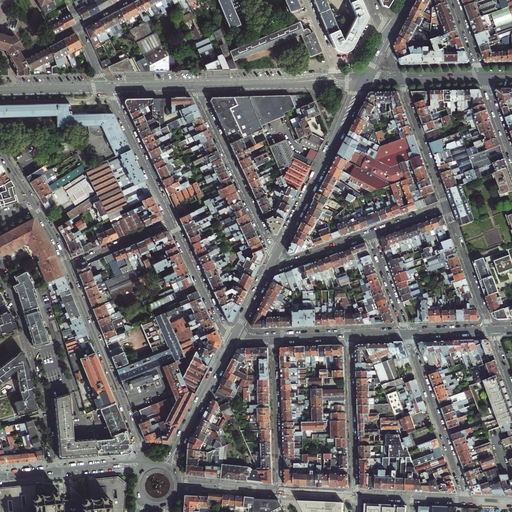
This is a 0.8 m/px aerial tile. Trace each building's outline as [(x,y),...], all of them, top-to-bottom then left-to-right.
[(36,0),(42,11),(44,15),(56,9),(51,0),(36,0)] [(88,17),(90,16),(84,3),(80,6),(76,0),(72,0),(83,20),(88,17)] [(97,12),(99,11),(94,0),(93,0),(88,0),(86,1),(85,0),(82,0),(84,3),(90,16),(97,12)] [(107,7),(110,5),(107,0),(93,0),(94,0),(99,11),(107,7)] [(133,3),(139,14),(142,12),(143,13),(143,14),(145,19),(146,20),(147,20),(148,21),(149,20),(144,11),(138,0),(137,0),(135,1),(133,3)] [(138,0),(144,11),(147,10),(152,19),(155,18),(154,16),(145,0),(138,0)] [(145,0),(154,16),(159,13),(157,8),(158,8),(162,15),(164,15),(165,18),(168,16),(164,9),(159,0),(145,0)] [(159,0),(164,9),(167,7),(165,4),(172,0),(171,0),(159,0)] [(171,0),(172,0),(178,12),(188,7),(184,0),(171,0)] [(217,0),(230,29),(239,25),(234,15),(228,0),(217,0)] [(284,0),(290,12),(299,8),(295,0),(284,0)] [(324,0),(313,0),(314,1),(328,35),(332,44),(334,48),(337,51),(341,53),(343,53),(345,53),(348,52),(350,50),(353,47),(357,39),(363,26),(364,23),(367,17),(364,10),(359,0),(348,0),(351,6),(356,17),(342,41),(324,0)] [(418,0),(418,1),(432,9),(432,7),(433,3),(432,0),(418,0)] [(446,0),(440,0),(437,1),(437,3),(435,4),(434,6),(435,8),(448,3),(447,1),(446,0)] [(470,22),(509,7),(506,0),(485,0),(465,8),(466,10),(470,20),(470,22)] [(432,9),(418,1),(416,5),(414,8),(432,17),(432,9)] [(119,10),(125,21),(128,19),(130,24),(135,21),(133,17),(139,14),(133,3),(126,6),(119,10)] [(440,38),(458,31),(454,19),(448,3),(435,8),(434,8),(432,9),(432,17),(431,25),(431,33),(431,40),(430,42),(440,38)] [(188,7),(178,12),(194,43),(204,66),(217,60),(207,36),(204,38),(188,7)] [(476,36),(511,22),(511,14),(509,7),(470,22),(472,26),(475,33),(476,36)] [(432,17),(414,8),(412,12),(411,15),(421,20),(423,16),(429,20),(427,23),(431,25),(432,17)] [(72,25),(75,24),(71,14),(62,18),(63,17),(62,16),(63,16),(61,13),(59,10),(57,12),(59,16),(66,29),(72,25)] [(114,13),(121,26),(125,24),(124,24),(125,23),(125,21),(119,10),(117,11),(114,13)] [(104,18),(114,36),(123,31),(121,26),(114,13),(109,15),(104,18)] [(421,20),(411,15),(409,18),(408,21),(431,33),(431,25),(427,23),(421,20)] [(62,31),(66,29),(59,16),(47,22),(54,35),(62,31)] [(102,19),(99,21),(106,34),(108,33),(111,38),(114,36),(104,18),(102,19)] [(148,21),(130,31),(136,43),(156,33),(149,20),(148,21)] [(95,23),(90,25),(97,37),(99,42),(103,40),(104,41),(108,39),(106,34),(99,21),(95,23)] [(431,33),(408,21),(406,24),(405,26),(419,33),(423,36),(431,40),(431,33)] [(511,22),(476,36),(478,43),(480,47),(503,39),(509,37),(511,35),(511,22)] [(232,47),(228,49),(230,53),(233,60),(237,59),(237,60),(303,33),(312,55),(322,52),(313,32),(309,34),(309,33),(309,32),(309,31),(308,30),(308,29),(307,28),(305,27),(304,26),(303,25),(301,24),(300,24),(234,51),(232,47)] [(87,27),(85,28),(94,48),(94,50),(96,49),(94,45),(100,43),(99,42),(97,37),(90,25),(87,27)] [(419,33),(405,26),(403,29),(402,32),(416,39),(419,33)] [(126,30),(137,50),(139,49),(136,43),(130,31),(128,28),(126,30)] [(214,33),(229,70),(233,70),(237,69),(230,53),(228,49),(220,29),(214,33)] [(440,38),(442,44),(442,45),(444,44),(443,40),(448,39),(450,42),(461,38),(459,35),(458,31),(440,38)] [(416,39),(402,32),(401,35),(399,37),(410,43),(410,42),(414,43),(415,42),(416,42),(414,45),(415,48),(418,47),(424,45),(425,44),(420,42),(416,39)] [(68,37),(62,40),(71,59),(74,58),(71,53),(81,48),(75,33),(68,37)] [(149,67),(149,72),(156,72),(164,72),(164,64),(169,64),(168,57),(156,33),(136,43),(139,49),(140,50),(149,67)] [(217,60),(221,70),(225,70),(229,70),(214,33),(207,36),(217,60)] [(15,35),(10,38),(0,35),(0,50),(5,51),(8,52),(9,55),(19,49),(18,49),(22,47),(15,35)] [(431,40),(423,36),(420,42),(425,44),(430,42),(431,40)] [(410,43),(399,37),(398,40),(397,42),(407,47),(409,45),(410,45),(410,43)] [(119,53),(111,38),(108,39),(118,57),(123,54),(122,51),(119,53)] [(424,45),(424,65),(429,65),(436,64),(445,64),(445,51),(444,50),(440,51),(438,46),(442,44),(440,38),(430,42),(425,44),(424,45)] [(461,38),(450,42),(448,43),(449,46),(450,49),(457,47),(458,50),(464,48),(463,43),(461,38)] [(498,45),(503,44),(503,39),(480,47),(481,50),(482,53),(489,51),(491,50),(490,46),(492,46),(493,49),(498,45)] [(49,47),(54,58),(57,65),(58,67),(65,64),(62,58),(66,55),(73,67),(77,65),(74,58),(71,59),(62,40),(56,43),(49,47)] [(407,47),(397,42),(395,44),(394,46),(397,55),(408,51),(407,47)] [(444,44),(442,45),(444,50),(445,51),(445,64),(450,64),(452,64),(452,53),(447,53),(447,52),(448,50),(447,47),(449,46),(448,43),(444,44)] [(492,53),(494,53),(496,50),(497,51),(497,49),(498,48),(498,47),(503,46),(503,44),(498,45),(493,49),(491,50),(489,51),(482,53),(484,59),(486,63),(489,63),(492,63),(492,53)] [(418,52),(415,52),(414,52),(415,65),(420,65),(424,65),(424,45),(418,47),(418,52)] [(38,52),(44,63),(54,58),(49,47),(44,49),(38,52)] [(457,47),(450,49),(452,53),(452,64),(456,64),(459,64),(458,53),(458,50),(457,47)] [(414,48),(411,50),(411,52),(412,55),(413,56),(412,56),(409,57),(400,61),(401,65),(414,65),(415,65),(414,52),(415,52),(414,48)] [(469,61),(464,48),(458,50),(458,53),(459,64),(464,64),(467,64),(469,61)] [(19,49),(9,55),(12,61),(15,65),(24,60),(19,49)] [(137,56),(133,58),(141,72),(145,72),(149,72),(149,67),(140,50),(138,51),(139,52),(138,53),(140,57),(138,58),(137,56)] [(411,50),(408,51),(397,55),(399,58),(400,61),(409,57),(408,54),(411,52),(411,50)] [(24,60),(30,71),(44,63),(38,52),(32,55),(24,60)] [(123,54),(118,57),(120,61),(126,73),(130,73),(135,72),(127,57),(126,57),(123,54)] [(131,54),(127,57),(135,72),(141,72),(133,58),(131,54)] [(108,59),(100,63),(103,69),(108,67),(112,65),(108,59)] [(17,76),(31,75),(29,71),(30,71),(24,60),(15,65),(17,69),(17,73),(17,76)] [(217,60),(204,66),(206,70),(213,70),(221,70),(217,60)] [(120,61),(112,65),(108,67),(109,71),(112,73),(126,73),(120,61)] [(61,74),(58,67),(57,65),(52,67),(52,75),(61,74)] [(508,106),(502,90),(500,90),(498,90),(496,92),(499,100),(502,109),(509,107),(508,106)] [(511,98),(509,90),(506,90),(502,90),(508,106),(511,105),(511,107),(511,98)] [(473,99),(474,101),(482,98),(480,91),(476,91),(471,91),(471,99),(473,99)] [(395,93),(392,93),(393,109),(393,110),(403,106),(398,92),(395,93)] [(425,99),(426,92),(420,92),(411,92),(413,99),(415,103),(425,99)] [(444,103),(444,92),(442,92),(435,92),(431,92),(431,99),(431,107),(434,106),(436,109),(439,107),(441,112),(447,110),(445,105),(444,103)] [(386,110),(385,93),(381,94),(377,94),(377,106),(376,107),(379,116),(379,118),(372,121),(373,125),(376,124),(385,120),(383,114),(386,113),(386,110)] [(377,106),(377,94),(371,95),(369,96),(369,97),(366,102),(372,105),(376,107),(377,106)] [(237,97),(250,134),(261,129),(260,126),(284,116),(283,113),(295,108),(290,95),(252,97),(237,97)] [(295,108),(299,116),(303,115),(305,120),(319,114),(314,102),(300,107),(297,99),(295,95),(290,95),(295,108)] [(250,134),(237,97),(211,98),(209,101),(231,149),(234,154),(255,145),(250,134)] [(170,99),(170,114),(175,112),(175,106),(179,106),(183,105),(184,108),(183,108),(184,109),(194,105),(192,100),(191,98),(185,98),(181,98),(180,98),(178,99),(178,98),(175,98),(175,99),(170,99)] [(471,102),(471,110),(485,105),(484,102),(482,98),(474,101),(471,102)] [(158,99),(159,116),(159,128),(159,131),(162,137),(173,133),(172,131),(183,126),(180,119),(164,127),(163,116),(163,99),(158,99)] [(425,99),(415,103),(416,107),(418,112),(429,108),(426,101),(425,101),(425,99)] [(127,111),(129,115),(151,104),(151,100),(135,100),(126,101),(124,104),(127,111)] [(66,126),(72,114),(71,110),(70,110),(70,102),(12,105),(0,105),(0,117),(57,115),(57,144),(66,144),(66,126)] [(372,105),(366,102),(364,105),(363,109),(368,111),(370,115),(371,118),(372,121),(379,118),(379,116),(376,107),(372,105)] [(131,118),(132,121),(146,114),(147,114),(146,111),(151,108),(151,104),(129,115),(131,118)] [(194,105),(184,109),(179,112),(182,118),(197,111),(196,108),(194,105)] [(464,120),(465,120),(487,111),(486,109),(485,105),(471,110),(468,111),(466,112),(467,115),(463,116),(464,120)] [(391,115),(392,118),(405,113),(404,110),(403,106),(393,110),(388,112),(388,116),(391,115)] [(436,109),(434,106),(431,107),(429,108),(418,112),(419,116),(421,119),(437,113),(436,109)] [(509,107),(502,109),(504,114),(506,119),(511,116),(509,107)] [(368,111),(363,109),(360,113),(358,118),(374,126),(373,125),(372,121),(371,118),(370,120),(366,118),(368,114),(369,115),(370,115),(368,111)] [(197,111),(182,118),(180,119),(183,126),(187,124),(201,118),(199,115),(197,111)] [(478,127),(491,122),(489,117),(487,111),(465,120),(466,123),(468,122),(471,129),(478,127)] [(387,123),(388,127),(408,120),(407,116),(405,113),(392,118),(393,121),(387,123)] [(437,113),(421,119),(422,123),(423,126),(434,122),(441,120),(439,113),(437,113)] [(72,114),(66,126),(89,126),(93,126),(93,132),(98,132),(98,135),(105,135),(106,137),(116,157),(130,150),(124,139),(113,114),(87,114),(75,114),(73,114),(72,114)] [(134,124),(135,127),(152,120),(152,116),(151,115),(148,117),(146,114),(132,121),(134,124)] [(289,126),(295,141),(311,134),(305,120),(303,115),(299,116),(291,120),(293,125),(289,126)] [(434,122),(423,126),(425,131),(426,134),(437,130),(452,124),(450,118),(449,117),(441,120),(442,123),(435,126),(434,122)] [(201,118),(187,124),(189,128),(187,129),(186,128),(185,128),(180,131),(181,132),(180,133),(181,135),(190,131),(203,124),(202,121),(201,118)] [(376,133),(374,126),(358,118),(356,122),(354,125),(372,135),(369,141),(373,143),(381,147),(379,141),(376,133)] [(137,131),(138,133),(148,129),(146,126),(155,122),(152,120),(135,127),(137,131)] [(397,134),(398,134),(404,132),(403,128),(410,126),(409,122),(408,120),(388,127),(387,129),(388,130),(395,128),(397,134)] [(473,138),(483,134),(494,130),(493,127),(491,122),(478,127),(479,132),(478,133),(477,132),(475,133),(474,134),(474,135),(472,136),(473,138)] [(203,124),(190,131),(191,134),(184,137),(186,140),(206,131),(205,127),(203,124)] [(372,135),(354,125),(352,129),(351,132),(369,141),(372,135)] [(93,126),(89,126),(89,128),(90,130),(92,133),(94,134),(96,136),(98,137),(100,137),(103,137),(104,137),(106,137),(105,135),(98,135),(98,132),(93,132),(93,126)] [(139,136),(141,140),(159,131),(159,128),(155,129),(154,126),(148,129),(138,133),(139,136)] [(389,141),(390,144),(414,135),(412,131),(410,126),(403,128),(404,132),(398,134),(399,137),(389,141)] [(437,130),(426,134),(429,141),(439,137),(437,130)] [(463,141),(472,138),(469,130),(460,133),(463,141)] [(484,143),(497,139),(496,135),(494,130),(483,134),(485,140),(483,141),(482,140),(473,144),(474,145),(472,146),(472,148),(475,147),(484,143)] [(143,143),(144,146),(158,140),(156,137),(160,135),(161,138),(162,137),(159,131),(141,140),(143,143)] [(206,131),(186,140),(178,144),(179,146),(179,147),(183,145),(182,144),(184,144),(185,146),(193,142),(193,141),(195,140),(198,146),(211,140),(209,136),(206,131)] [(379,141),(385,139),(382,131),(379,132),(376,133),(379,141)] [(369,141),(351,132),(349,134),(348,137),(370,149),(373,143),(369,141)] [(146,150),(147,153),(161,146),(159,142),(161,142),(161,143),(170,138),(170,137),(174,135),(173,133),(162,137),(161,138),(158,140),(144,146),(146,150)] [(474,170),(469,157),(466,150),(463,141),(460,133),(430,144),(432,149),(437,163),(438,168),(456,161),(459,169),(460,172),(461,175),(474,170)] [(322,144),(324,140),(311,134),(295,141),(297,143),(310,150),(317,153),(319,150),(322,144)] [(381,147),(375,159),(391,168),(400,164),(406,162),(411,161),(422,157),(421,154),(417,144),(414,135),(390,144),(381,147)] [(370,149),(348,137),(346,141),(344,144),(375,159),(381,147),(373,143),(370,149)] [(286,185),(298,191),(303,181),(310,167),(313,162),(305,158),(293,151),(287,141),(286,139),(269,145),(272,154),(274,157),(281,175),(286,185)] [(472,148),(466,150),(469,157),(500,146),(499,142),(497,139),(484,143),(486,147),(476,151),(475,147),(472,148)] [(211,140),(198,146),(190,149),(192,152),(199,149),(200,152),(214,146),(212,143),(211,140)] [(149,157),(150,159),(171,149),(179,146),(178,144),(177,142),(164,148),(162,146),(161,146),(147,153),(149,157)] [(262,142),(255,145),(234,154),(236,158),(237,162),(252,155),(251,151),(263,145),(262,142)] [(391,168),(375,159),(344,144),(341,150),(338,157),(349,163),(344,172),(353,177),(357,179),(362,181),(366,183),(370,185),(379,190),(391,185),(396,184),(401,182),(406,180),(404,174),(400,164),(391,168)] [(215,149),(214,146),(200,152),(199,153),(200,156),(197,157),(198,160),(216,152),(215,149)] [(477,180),(482,178),(479,169),(505,160),(503,156),(501,148),(500,146),(469,157),(474,170),(477,180)] [(82,148),(76,151),(79,157),(79,158),(83,165),(85,171),(91,168),(82,148)] [(151,162),(153,165),(167,158),(171,156),(169,153),(173,152),(171,149),(150,159),(151,162)] [(133,156),(130,150),(116,157),(111,159),(112,161),(108,163),(112,171),(116,169),(117,172),(113,173),(114,176),(137,165),(136,164),(135,161),(133,156)] [(310,150),(305,158),(313,162),(317,153),(310,150)] [(218,155),(216,152),(198,160),(192,163),(194,167),(202,163),(204,167),(220,159),(218,155)] [(254,158),(252,155),(237,162),(239,166),(241,169),(269,156),(267,152),(254,158)] [(272,154),(269,156),(241,169),(243,173),(244,176),(259,169),(257,166),(270,160),(269,159),(274,157),(272,154)] [(334,164),(333,166),(344,172),(349,163),(338,157),(336,160),(334,164)] [(423,162),(422,157),(411,161),(414,167),(410,169),(411,170),(409,171),(406,162),(400,164),(404,174),(410,172),(411,171),(425,167),(423,162)] [(154,168),(155,170),(170,164),(173,162),(172,159),(169,161),(167,158),(153,165),(154,168)] [(221,162),(220,159),(204,167),(199,169),(201,172),(208,169),(209,172),(223,165),(221,162)] [(482,178),(494,174),(508,169),(507,167),(507,165),(505,160),(479,169),(482,178)] [(108,163),(107,161),(91,168),(85,171),(87,174),(89,179),(97,194),(100,201),(122,191),(120,189),(117,180),(115,178),(114,176),(113,173),(112,171),(108,163)] [(456,161),(438,168),(440,172),(441,175),(459,169),(456,161)] [(157,173),(158,176),(172,169),(173,169),(172,166),(171,167),(170,164),(155,170),(157,173)] [(31,186),(33,189),(52,177),(61,171),(57,165),(44,173),(29,183),(31,186)] [(38,197),(40,200),(48,195),(85,171),(83,165),(55,182),(36,194),(38,197)] [(139,170),(137,165),(114,176),(115,178),(119,176),(120,179),(117,180),(120,189),(124,187),(126,189),(144,181),(143,179),(139,170)] [(224,169),(223,165),(209,172),(210,175),(204,178),(205,181),(226,172),(224,169)] [(329,173),(329,174),(340,181),(341,179),(343,174),(344,176),(351,180),(353,177),(344,172),(333,166),(332,169),(330,171),(330,172),(329,173)] [(260,173),(259,169),(244,176),(246,180),(247,183),(273,171),(271,167),(266,170),(260,173)] [(426,170),(425,167),(411,171),(413,175),(416,174),(417,176),(427,172),(426,170)] [(27,181),(29,183),(44,173),(41,168),(26,178),(27,181)] [(159,179),(161,182),(178,174),(180,172),(182,171),(181,169),(174,172),(172,169),(158,176),(159,179)] [(459,169),(441,175),(443,179),(443,181),(454,178),(452,174),(453,174),(454,174),(460,172),(459,169)] [(511,179),(508,169),(494,174),(497,183),(502,196),(511,192),(511,179)] [(454,178),(443,181),(445,186),(447,191),(458,187),(455,179),(459,178),(461,179),(464,178),(465,176),(466,176),(467,179),(464,180),(466,184),(477,180),(474,170),(461,175),(454,178)] [(273,171),(247,183),(249,186),(251,190),(265,183),(272,180),(270,175),(274,173),(273,171)] [(5,172),(0,174),(0,185),(1,185),(10,180),(7,175),(5,172)] [(162,185),(164,189),(177,182),(191,175),(190,172),(182,175),(180,172),(178,174),(161,182),(162,185)] [(227,175),(226,172),(205,181),(207,184),(213,181),(215,184),(229,178),(227,175)] [(412,178),(410,172),(404,174),(406,180),(412,178)] [(427,172),(417,176),(415,177),(417,182),(416,183),(416,184),(417,184),(430,179),(429,176),(427,172)] [(89,179),(87,174),(84,176),(83,175),(63,188),(75,206),(95,193),(87,180),(89,179)] [(325,182),(340,190),(357,198),(362,196),(360,194),(354,191),(353,193),(348,191),(350,188),(340,181),(329,174),(327,178),(325,182)] [(279,191),(278,192),(293,200),(295,198),(297,194),(298,191),(286,185),(281,175),(276,178),(277,180),(275,181),(277,185),(278,184),(279,187),(283,185),(284,187),(283,188),(284,190),(285,191),(284,192),(281,191),(281,192),(279,191)] [(34,191),(36,194),(55,182),(52,177),(33,189),(34,191)] [(230,181),(229,178),(215,184),(217,188),(213,189),(214,191),(212,192),(212,194),(217,192),(232,185),(230,181)] [(412,178),(406,180),(408,185),(408,187),(414,185),(415,185),(412,178)] [(430,179),(417,184),(420,190),(432,186),(431,182),(430,179)] [(11,182),(10,180),(1,185),(7,193),(0,195),(0,207),(6,205),(10,204),(18,202),(12,183),(11,182)] [(122,191),(100,201),(108,217),(128,207),(141,201),(151,196),(150,193),(144,181),(126,189),(122,191)] [(166,193),(168,196),(189,186),(187,181),(179,185),(177,182),(164,189),(166,193)] [(323,185),(322,187),(332,193),(334,190),(339,193),(340,190),(325,182),(323,185)] [(173,208),(175,211),(181,208),(179,204),(194,197),(196,201),(203,198),(200,191),(196,183),(189,186),(168,196),(170,201),(173,208)] [(265,183),(251,190),(252,193),(253,195),(268,188),(265,183)] [(234,188),(232,185),(217,192),(219,196),(218,197),(210,201),(209,200),(203,203),(204,204),(199,206),(200,209),(202,208),(207,206),(235,192),(234,188)] [(416,192),(411,194),(411,195),(413,199),(414,203),(419,201),(418,198),(426,195),(435,192),(433,189),(432,186),(420,190),(416,192)] [(461,186),(458,187),(447,191),(449,196),(458,223),(460,228),(474,222),(461,186)] [(320,191),(318,194),(338,204),(339,205),(340,202),(334,198),(336,195),(332,193),(322,187),(320,191)] [(268,188),(253,195),(254,197),(255,200),(266,195),(267,195),(266,193),(269,191),(268,188)] [(277,199),(278,201),(290,207),(292,203),(293,200),(278,192),(275,191),(274,191),(276,195),(280,197),(278,198),(277,199)] [(235,192),(207,206),(211,215),(217,212),(240,201),(237,196),(235,192)] [(402,215),(398,204),(397,200),(395,195),(394,193),(393,194),(393,195),(391,196),(393,202),(390,203),(396,218),(399,216),(402,215)] [(56,226),(57,228),(70,220),(72,223),(80,217),(78,214),(93,205),(94,208),(96,208),(97,210),(96,212),(98,217),(98,218),(97,219),(100,223),(108,217),(100,201),(97,194),(53,222),(56,226)] [(317,198),(315,201),(329,208),(331,204),(336,207),(338,204),(318,194),(317,198)] [(48,195),(40,200),(46,210),(48,208),(54,204),(48,195)] [(268,199),(266,195),(255,200),(257,204),(259,207),(272,201),(271,197),(268,199)] [(128,207),(108,217),(111,225),(117,222),(138,212),(145,209),(155,205),(153,200),(151,196),(141,201),(144,207),(143,208),(141,206),(130,211),(128,207)] [(347,196),(345,203),(353,205),(355,198),(347,196)] [(275,208),(286,214),(288,210),(290,207),(278,201),(275,199),(274,200),(275,201),(275,202),(275,208)] [(414,211),(417,210),(414,203),(413,199),(408,201),(406,201),(408,206),(410,212),(414,211)] [(427,206),(425,199),(419,201),(422,208),(425,207),(427,206)] [(272,201),(259,207),(260,210),(262,214),(271,210),(275,208),(275,202),(275,201),(274,200),(272,201)] [(393,219),(396,218),(390,203),(389,200),(387,201),(388,203),(387,203),(388,207),(389,208),(385,209),(389,220),(393,219)] [(240,201),(217,212),(219,216),(227,212),(229,215),(243,208),(241,205),(240,201)] [(313,204),(312,206),(331,216),(333,213),(328,210),(329,208),(315,201),(313,204)] [(410,212),(408,206),(407,206),(406,207),(405,202),(403,203),(398,204),(402,215),(406,214),(409,213),(410,212)] [(386,221),(389,220),(385,209),(382,210),(379,203),(376,204),(376,206),(382,223),(386,221)] [(156,207),(155,205),(145,209),(151,224),(160,220),(161,216),(159,212),(156,207)] [(310,211),(308,214),(323,222),(325,218),(330,220),(332,217),(331,216),(312,206),(310,211)] [(379,224),(382,223),(376,206),(373,207),(375,213),(372,214),(375,225),(379,224)] [(175,211),(178,219),(187,215),(183,207),(181,208),(175,211)] [(180,223),(181,226),(196,219),(195,216),(204,211),(202,208),(200,209),(187,215),(178,219),(180,223)] [(243,208),(229,215),(230,218),(220,223),(218,220),(214,222),(215,223),(217,228),(235,220),(246,215),(245,212),(243,208)] [(286,214),(275,208),(271,210),(272,212),(268,214),(269,215),(268,216),(268,217),(273,215),(283,220),(285,217),(286,214)] [(148,225),(151,224),(145,209),(138,212),(144,227),(148,225)] [(365,229),(369,227),(363,211),(362,209),(356,211),(356,213),(363,230),(365,229)] [(372,226),(375,225),(372,214),(370,209),(363,211),(369,227),(372,226)] [(84,223),(86,227),(88,230),(93,227),(95,225),(96,225),(89,212),(80,217),(82,219),(84,223)] [(138,229),(144,227),(138,212),(117,222),(123,236),(138,229)] [(360,231),(363,230),(356,213),(350,215),(356,232),(360,231)] [(303,223),(315,229),(318,224),(327,230),(329,229),(330,226),(323,222),(308,214),(306,219),(303,223)] [(347,236),(351,234),(345,217),(344,217),(341,218),(340,214),(337,216),(335,218),(338,227),(342,237),(347,236)] [(183,229),(185,232),(213,219),(211,215),(198,222),(196,219),(181,226),(183,229)] [(246,215),(235,220),(236,224),(235,225),(224,230),(224,231),(220,233),(221,236),(230,232),(250,223),(248,219),(246,215)] [(273,215),(268,217),(264,219),(272,235),(276,235),(280,225),(283,220),(273,215)] [(353,233),(356,232),(350,215),(345,217),(351,234),(353,233)] [(449,230),(443,216),(440,217),(437,219),(443,237),(445,242),(452,240),(451,236),(448,237),(445,231),(449,230)] [(12,230),(0,236),(0,252),(2,257),(27,245),(36,262),(46,283),(64,277),(63,274),(59,267),(51,248),(48,242),(34,219),(24,224),(12,230)] [(84,223),(82,219),(76,223),(76,224),(73,225),(72,223),(70,220),(57,228),(60,232),(62,236),(84,223)] [(186,236),(188,239),(202,233),(203,232),(201,229),(210,226),(209,225),(215,223),(214,222),(213,219),(185,232),(186,236)] [(443,237),(437,219),(434,220),(430,221),(435,235),(438,234),(440,238),(443,237)] [(435,235),(430,221),(427,222),(424,223),(431,242),(434,240),(433,236),(435,235)] [(121,237),(123,236),(117,222),(111,225),(113,228),(118,238),(121,237)] [(64,240),(66,244),(79,236),(77,232),(79,231),(80,231),(86,227),(84,223),(62,236),(64,240)] [(250,223),(230,232),(233,239),(253,229),(251,226),(250,223)] [(299,231),(311,237),(315,229),(303,223),(301,227),(299,231)] [(431,242),(424,223),(421,224),(418,225),(423,240),(426,239),(427,243),(431,242)] [(106,243),(110,241),(105,231),(104,228),(98,231),(95,225),(93,227),(93,228),(94,228),(97,234),(96,235),(98,239),(101,245),(106,243)] [(423,240),(418,225),(415,227),(412,228),(418,246),(422,245),(420,241),(423,240)] [(334,240),(342,237),(338,227),(330,230),(334,240)] [(114,240),(118,238),(113,228),(105,231),(110,241),(114,240)] [(418,246),(412,228),(409,229),(406,230),(411,244),(413,243),(415,247),(418,246)] [(253,229),(233,239),(231,239),(233,242),(239,240),(241,243),(256,236),(254,233),(253,229)] [(329,242),(334,240),(330,230),(329,229),(327,230),(323,231),(321,234),(321,237),(324,244),(329,242)] [(411,244),(406,230),(402,231),(399,232),(406,251),(409,249),(412,248),(411,244)] [(165,231),(151,237),(154,245),(157,244),(156,243),(159,242),(161,242),(162,244),(172,240),(170,237),(168,233),(165,231)] [(296,237),(311,245),(312,248),(316,247),(315,244),(313,240),(313,238),(311,237),(299,231),(298,234),(296,237)] [(189,243),(191,246),(213,235),(212,232),(210,233),(203,236),(202,233),(188,239),(189,243)] [(406,251),(399,232),(396,233),(393,234),(398,249),(401,248),(403,252),(406,251)] [(69,252),(87,244),(85,241),(83,241),(82,239),(83,239),(81,234),(79,236),(66,244),(68,248),(69,252)] [(398,249),(393,234),(390,236),(387,237),(393,255),(397,254),(395,250),(398,249)] [(192,249),(194,252),(208,246),(207,243),(215,239),(213,235),(191,246),(192,249)] [(256,236),(241,243),(242,247),(238,249),(240,252),(244,250),(248,248),(259,243),(258,239),(256,236)] [(154,245),(151,237),(147,239),(143,240),(148,252),(152,250),(153,253),(157,251),(155,247),(154,245)] [(293,243),(307,250),(312,248),(311,245),(296,237),(294,240),(293,243)] [(393,255),(387,237),(383,238),(380,239),(389,262),(395,260),(393,255)] [(94,248),(101,245),(98,239),(91,242),(94,248)] [(148,252),(143,240),(139,242),(135,244),(140,256),(145,254),(147,259),(148,258),(150,257),(148,252)] [(172,240),(162,244),(155,247),(157,251),(158,254),(160,253),(158,250),(160,249),(162,252),(163,251),(175,246),(173,243),(172,240)] [(432,254),(432,255),(433,257),(455,249),(454,247),(453,242),(452,240),(445,242),(438,245),(440,251),(437,253),(436,252),(432,253),(432,254)] [(93,249),(90,243),(87,244),(69,252),(72,258),(90,250),(93,249)] [(244,250),(240,252),(239,252),(242,258),(245,259),(245,258),(246,256),(250,254),(262,249),(261,246),(259,243),(248,248),(249,251),(245,253),(244,250)] [(307,250),(293,243),(290,248),(288,253),(291,256),(307,250)] [(142,261),(140,256),(135,244),(132,245),(129,246),(135,260),(138,259),(141,266),(144,265),(142,261)] [(195,255),(197,259),(218,249),(221,247),(219,244),(209,249),(208,246),(194,252),(195,255)] [(359,247),(351,250),(356,261),(370,256),(366,244),(359,247)] [(136,278),(140,277),(133,261),(135,260),(129,246),(126,248),(123,249),(129,262),(130,265),(136,278)] [(156,262),(178,252),(177,251),(175,247),(175,246),(163,251),(165,254),(155,259),(156,262)] [(118,251),(124,266),(126,265),(125,264),(129,262),(123,249),(120,250),(118,251)] [(199,262),(200,265),(214,259),(220,256),(218,252),(220,252),(218,249),(197,259),(199,262)] [(250,261),(245,258),(245,259),(259,267),(262,261),(264,257),(264,253),(262,249),(250,254),(252,257),(250,261)] [(420,251),(423,260),(433,257),(432,255),(430,256),(427,249),(420,251)] [(423,260),(426,268),(458,257),(457,253),(455,249),(433,257),(423,260)] [(345,252),(350,266),(353,265),(355,269),(358,267),(356,261),(351,250),(348,251),(345,252)] [(124,266),(118,251),(115,252),(113,254),(122,274),(115,277),(105,282),(108,289),(113,300),(141,288),(139,283),(136,278),(130,265),(125,267),(124,266)] [(164,283),(168,281),(187,272),(184,266),(179,255),(178,252),(156,262),(151,265),(155,273),(162,269),(162,267),(165,266),(165,267),(170,265),(172,270),(171,271),(169,270),(166,271),(167,274),(164,275),(165,277),(162,278),(164,283)] [(202,269),(203,272),(229,260),(228,258),(230,257),(228,252),(223,254),(225,258),(220,261),(220,260),(216,262),(214,259),(200,265),(202,269)] [(233,269),(238,272),(253,279),(254,276),(257,270),(259,267),(245,259),(242,258),(239,252),(230,257),(228,258),(229,260),(230,262),(237,259),(238,262),(233,269)] [(338,254),(343,267),(346,273),(349,272),(348,270),(351,269),(350,266),(345,252),(342,253),(338,254)] [(122,274),(113,254),(90,263),(91,265),(93,269),(90,270),(87,264),(76,269),(78,273),(81,281),(82,285),(101,277),(107,274),(101,261),(104,260),(106,265),(109,264),(115,277),(122,274)] [(334,256),(330,257),(337,275),(338,274),(338,273),(340,273),(339,269),(338,268),(343,267),(338,254),(334,256)] [(371,259),(370,256),(356,261),(358,267),(359,268),(373,263),(371,259)] [(511,261),(510,256),(494,262),(496,267),(499,275),(508,272),(511,270),(511,261)] [(324,260),(329,275),(332,274),(334,276),(335,279),(337,279),(337,281),(340,291),(344,291),(342,286),(338,277),(337,275),(330,257),(327,259),(324,260)] [(403,257),(395,260),(389,262),(390,267),(391,270),(413,262),(414,262),(412,258),(404,261),(403,257)] [(449,263),(451,270),(462,266),(460,262),(458,257),(426,268),(428,273),(448,265),(447,264),(449,263)] [(148,258),(147,259),(142,261),(144,265),(145,268),(151,265),(148,258)] [(484,259),(473,263),(479,280),(486,298),(496,294),(499,293),(498,293),(497,289),(497,287),(493,277),(491,278),(488,270),(484,259)] [(205,276),(206,279),(221,272),(219,269),(226,265),(230,263),(230,262),(229,260),(203,272),(205,276)] [(317,262),(324,280),(326,285),(329,284),(327,279),(330,278),(329,275),(324,260),(320,261),(317,262)] [(314,263),(311,264),(317,282),(319,285),(322,284),(321,281),(324,280),(317,262),(314,263)] [(414,265),(413,262),(391,270),(393,273),(394,277),(408,272),(407,268),(414,265)] [(375,269),(373,263),(359,268),(360,270),(365,269),(367,274),(362,276),(362,279),(377,273),(375,269)] [(308,266),(305,267),(309,278),(311,284),(317,282),(311,264),(308,266)] [(441,274),(444,281),(464,273),(463,270),(462,266),(451,270),(441,274)] [(302,268),(299,269),(307,292),(314,292),(313,289),(311,290),(309,286),(307,284),(306,281),(304,280),(309,278),(305,267),(302,268)] [(24,316),(34,346),(52,340),(35,289),(32,279),(27,269),(20,274),(20,273),(13,277),(16,283),(12,285),(17,293),(17,295),(18,294),(24,316)] [(296,270),(292,271),(300,292),(303,292),(307,292),(299,269),(296,270)] [(415,269),(408,272),(394,277),(395,281),(397,285),(411,280),(414,279),(413,274),(416,273),(415,269)] [(289,272),(286,273),(290,283),(293,292),(300,292),(292,271),(289,272)] [(164,297),(193,284),(191,281),(188,275),(187,272),(168,281),(169,284),(170,284),(173,289),(171,290),(170,289),(162,293),(164,297)] [(208,282),(210,286),(227,278),(230,276),(229,274),(229,273),(222,276),(221,272),(206,279),(208,282)] [(233,273),(229,274),(230,276),(249,286),(251,282),(253,279),(238,272),(237,275),(233,273)] [(140,277),(136,278),(139,283),(150,278),(147,273),(140,277)] [(283,274),(280,276),(284,288),(288,290),(286,284),(290,283),(286,273),(283,274)] [(378,277),(377,273),(362,279),(359,280),(362,286),(379,280),(378,277)] [(446,287),(454,284),(466,280),(465,277),(464,273),(444,281),(446,287)] [(346,274),(338,277),(342,286),(350,283),(346,274)] [(230,276),(227,278),(229,281),(232,280),(232,281),(234,282),(232,286),(233,286),(246,292),(248,289),(249,286),(230,276)] [(276,277),(273,282),(284,288),(280,276),(278,276),(276,277)] [(64,277),(46,283),(48,289),(49,288),(66,282),(65,279),(64,277)] [(103,282),(101,277),(82,285),(83,288),(84,290),(103,282)] [(212,290),(213,292),(226,286),(225,283),(226,283),(228,286),(230,284),(229,281),(227,278),(210,286),(212,290)] [(380,283),(379,280),(362,286),(360,287),(362,293),(366,292),(381,286),(380,283)] [(412,283),(411,280),(397,285),(398,288),(399,291),(417,284),(416,281),(412,283)] [(454,284),(457,290),(469,286),(468,283),(466,280),(454,284)] [(66,282),(49,288),(51,294),(68,288),(67,285),(66,282)] [(108,289),(105,282),(103,282),(84,290),(86,294),(87,298),(108,289)] [(272,285),(270,288),(285,296),(287,297),(289,295),(293,297),(293,292),(288,290),(284,288),(273,282),(272,285)] [(181,297),(196,291),(194,287),(193,284),(164,297),(149,305),(151,310),(181,297)] [(417,284),(399,291),(400,294),(401,297),(415,292),(414,289),(418,287),(417,284)] [(215,296),(216,299),(225,295),(230,293),(233,294),(242,299),(245,295),(246,292),(233,286),(232,288),(230,288),(227,289),(226,286),(213,292),(215,296)] [(382,289),(381,286),(366,292),(367,295),(363,297),(364,300),(366,299),(384,293),(382,289)] [(461,296),(464,295),(471,292),(470,289),(469,286),(457,290),(456,291),(458,296),(457,296),(456,297),(457,298),(461,296)] [(68,288),(51,294),(50,294),(52,301),(59,298),(71,293),(70,291),(68,288)] [(268,292),(266,295),(281,302),(285,305),(293,304),(293,301),(291,300),(289,303),(283,300),(285,296),(270,288),(268,292)] [(110,301),(113,300),(108,289),(87,298),(90,304),(92,309),(110,301)] [(420,290),(415,292),(401,297),(402,300),(403,303),(411,300),(417,298),(416,295),(421,293),(420,290)] [(198,295),(196,291),(181,297),(183,301),(178,303),(178,302),(168,307),(169,307),(166,309),(168,312),(199,298),(198,295)] [(342,326),(346,325),(345,305),(349,305),(349,304),(344,291),(340,291),(335,291),(336,298),(343,298),(343,303),(341,303),(341,309),(341,311),(336,311),(336,326),(342,326)] [(316,327),(316,302),(315,292),(314,292),(307,292),(303,292),(304,305),(300,305),(300,304),(293,304),(294,309),(294,328),(301,327),(311,327),(316,327)] [(464,301),(467,301),(470,301),(470,300),(473,298),(472,296),(471,292),(464,295),(464,300),(464,301)] [(71,293),(59,298),(61,304),(73,299),(72,296),(71,293)] [(384,293),(366,299),(367,302),(364,304),(365,307),(366,307),(386,299),(385,296),(384,293)] [(218,304),(220,307),(230,302),(239,307),(241,302),(242,299),(233,294),(230,298),(228,300),(225,295),(216,299),(218,304)] [(428,294),(417,298),(411,300),(413,304),(417,302),(422,300),(422,305),(418,306),(418,317),(417,317),(415,318),(415,323),(421,323),(429,323),(428,300),(428,294)] [(486,298),(492,314),(502,310),(500,305),(503,304),(500,298),(498,299),(496,294),(486,298)] [(265,298),(263,301),(280,310),(281,307),(280,306),(281,302),(266,295),(265,298)] [(200,300),(199,298),(168,312),(165,313),(167,319),(170,318),(169,316),(189,307),(191,311),(192,314),(204,308),(203,305),(200,300)] [(470,300),(470,301),(471,321),(473,321),(478,321),(480,318),(473,298),(470,300)] [(73,299),(61,304),(62,308),(65,307),(68,314),(65,315),(67,319),(69,318),(70,320),(80,316),(79,315),(77,309),(74,302),(73,299)] [(386,299),(366,307),(367,309),(368,313),(388,305),(387,302),(386,299)] [(96,320),(115,313),(110,301),(92,309),(95,316),(96,320)] [(262,304),(261,307),(272,313),(274,314),(276,312),(274,311),(274,310),(277,312),(280,310),(263,301),(262,304)] [(365,325),(359,309),(356,301),(349,304),(349,305),(358,325),(361,325),(365,325)] [(445,301),(442,301),(443,322),(447,322),(451,322),(450,307),(450,306),(446,307),(446,302),(445,302),(445,301)] [(230,302),(220,307),(227,322),(229,322),(231,322),(235,313),(239,307),(230,302)] [(345,305),(346,325),(353,325),(358,325),(349,305),(345,305)] [(388,305),(368,313),(369,316),(376,313),(377,316),(391,312),(390,308),(388,305)] [(259,310),(258,313),(266,317),(268,313),(271,315),(272,313),(261,307),(259,310)] [(207,314),(204,308),(192,314),(188,316),(190,321),(186,323),(188,328),(209,318),(207,314)] [(372,325),(370,319),(369,316),(368,313),(367,309),(363,310),(362,308),(359,309),(365,325),(369,325),(372,325)] [(2,313),(0,313),(0,335),(17,330),(13,317),(12,316),(11,311),(10,309),(2,313)] [(502,310),(492,314),(493,318),(498,320),(509,320),(508,317),(505,309),(502,310)] [(111,322),(99,326),(100,330),(102,333),(115,328),(119,326),(123,325),(120,318),(121,317),(119,312),(116,313),(117,316),(118,319),(111,322)] [(392,315),(391,312),(377,316),(378,320),(375,321),(374,318),(370,319),(372,325),(395,324),(392,315)] [(111,318),(117,316),(116,313),(115,313),(96,320),(98,324),(99,326),(111,322),(109,318),(110,318),(111,318)] [(141,325),(153,353),(127,363),(115,368),(120,381),(125,391),(145,383),(145,385),(159,380),(158,378),(164,375),(161,367),(174,362),(184,357),(178,343),(174,334),(170,324),(167,319),(165,313),(155,318),(155,319),(151,321),(141,325)] [(261,329),(262,329),(261,321),(264,319),(268,319),(268,318),(266,317),(258,313),(257,314),(255,319),(252,324),(251,326),(252,328),(253,329),(254,329),(261,329)] [(80,316),(70,320),(63,323),(65,328),(61,330),(62,336),(67,334),(72,333),(71,330),(70,331),(70,329),(71,328),(70,327),(82,322),(81,320),(80,316)] [(188,328),(186,323),(184,318),(170,324),(174,334),(188,328)] [(209,318),(188,328),(190,331),(196,328),(197,331),(212,324),(210,321),(209,318)] [(71,330),(72,333),(75,331),(80,329),(85,328),(84,326),(82,322),(70,327),(71,328),(70,329),(70,331),(71,330)] [(193,337),(194,340),(198,338),(215,330),(213,328),(212,324),(197,331),(199,334),(193,337)] [(67,334),(62,336),(65,343),(76,379),(80,377),(80,378),(86,375),(92,390),(91,395),(93,399),(102,395),(110,392),(104,377),(92,346),(88,336),(85,328),(80,329),(75,331),(76,335),(68,338),(67,334)] [(115,328),(102,333),(103,337),(104,340),(116,335),(114,330),(115,329),(115,328)] [(212,358),(214,354),(197,345),(194,340),(193,337),(190,331),(188,328),(174,334),(178,343),(189,339),(194,348),(195,347),(197,352),(197,353),(202,364),(208,367),(212,358)] [(205,343),(217,349),(220,344),(220,342),(220,341),(217,335),(215,331),(215,330),(198,338),(198,340),(204,337),(206,340),(205,343)] [(122,332),(116,335),(104,340),(106,345),(127,337),(124,331),(122,332)] [(189,392),(194,394),(200,381),(205,372),(208,367),(202,364),(197,353),(194,348),(189,339),(178,343),(184,357),(174,362),(186,392),(189,392)] [(197,345),(214,354),(216,352),(217,349),(205,343),(200,340),(199,342),(198,342),(197,345)] [(474,341),(483,365),(484,365),(489,363),(488,357),(487,356),(486,355),(481,340),(477,341),(474,341)] [(487,340),(481,340),(486,355),(487,356),(490,355),(490,357),(492,358),(494,357),(489,342),(487,340)] [(449,342),(446,342),(452,358),(454,357),(457,366),(461,364),(459,358),(453,341),(449,342)] [(466,357),(460,341),(456,341),(453,341),(459,358),(463,357),(467,368),(469,367),(466,357)] [(463,341),(460,341),(466,357),(469,356),(472,363),(474,369),(477,368),(473,357),(467,341),(463,341)] [(483,365),(474,341),(471,341),(467,341),(473,357),(476,356),(479,367),(483,365)] [(418,344),(425,362),(428,361),(430,365),(433,364),(425,342),(421,343),(419,343),(418,344)] [(425,342),(433,364),(433,366),(437,365),(435,357),(437,356),(432,342),(428,342),(425,342)] [(436,342),(432,342),(437,356),(438,359),(441,358),(445,370),(449,369),(446,361),(439,342),(436,342)] [(452,358),(446,342),(442,342),(439,342),(446,361),(449,360),(452,368),(455,367),(452,358)] [(393,361),(387,344),(373,345),(366,345),(371,358),(372,362),(381,359),(387,356),(390,362),(383,364),(376,366),(374,363),(373,363),(375,368),(376,371),(377,375),(378,376),(379,379),(382,385),(384,391),(395,387),(416,380),(414,377),(413,374),(406,377),(400,379),(395,367),(393,361)] [(403,367),(402,365),(394,344),(391,344),(387,344),(393,361),(396,359),(398,366),(399,368),(403,367)] [(409,362),(402,344),(398,344),(394,344),(402,365),(409,362)] [(371,358),(366,345),(359,345),(356,348),(356,351),(356,354),(361,354),(362,357),(363,356),(363,355),(364,354),(365,358),(366,359),(371,358)] [(337,359),(344,359),(343,348),(342,346),(337,346),(333,346),(333,356),(338,356),(338,357),(337,357),(337,359)] [(113,363),(115,368),(127,363),(121,347),(112,351),(111,350),(110,350),(109,351),(109,352),(113,363)] [(300,347),(296,347),(296,362),(297,369),(298,369),(306,368),(306,365),(306,364),(306,362),(305,347),(300,347)] [(290,357),(290,348),(284,348),(282,348),(281,349),(281,357),(287,357),(290,357)] [(28,367),(22,349),(10,359),(0,366),(0,390),(12,387),(13,388),(12,389),(11,390),(14,402),(16,402),(18,410),(22,409),(25,420),(38,417),(38,418),(40,418),(39,416),(42,416),(32,384),(30,378),(28,367)] [(248,366),(247,361),(247,349),(243,349),(239,350),(236,355),(234,360),(248,367),(248,366)] [(264,349),(261,349),(261,364),(269,364),(268,349),(264,349)] [(361,354),(356,354),(356,359),(356,364),(362,364),(362,361),(366,361),(368,363),(373,363),(372,362),(371,358),(366,359),(365,358),(362,358),(362,357),(361,354)] [(248,367),(234,360),(233,362),(231,364),(240,369),(242,370),(243,368),(243,369),(246,370),(248,370),(248,367)] [(498,366),(496,361),(489,363),(484,365),(485,367),(487,370),(487,371),(489,371),(490,374),(499,370),(498,366)] [(161,367),(164,375),(173,397),(176,396),(186,392),(174,362),(161,367)] [(368,363),(362,364),(356,364),(357,369),(357,372),(367,372),(366,367),(368,367),(370,367),(370,368),(375,368),(373,363),(368,363)] [(230,368),(228,371),(246,381),(248,381),(248,376),(248,370),(246,370),(246,375),(240,372),(237,370),(238,368),(239,369),(240,369),(231,364),(230,368)] [(269,364),(261,364),(261,377),(262,380),(269,380),(269,372),(269,364)] [(485,381),(479,367),(477,368),(474,369),(471,370),(472,373),(473,377),(476,384),(483,382),(485,381)] [(307,379),(306,368),(298,369),(298,375),(298,384),(303,384),(309,384),(309,379),(307,379)] [(445,370),(442,371),(436,373),(429,375),(431,379),(432,382),(445,377),(444,374),(451,372),(450,368),(449,369),(445,370)] [(490,374),(492,379),(501,375),(500,372),(499,370),(490,374)] [(249,381),(248,381),(246,381),(228,371),(226,374),(224,378),(234,383),(234,384),(236,380),(241,382),(239,386),(240,387),(244,389),(249,389),(249,385),(249,381)] [(309,384),(309,386),(323,386),(322,378),(328,378),(328,371),(327,371),(323,371),(320,371),(320,378),(313,378),(309,379),(309,384)] [(367,372),(357,372),(357,377),(357,380),(369,379),(368,375),(372,375),(377,375),(376,371),(370,372),(367,372)] [(281,381),(282,386),(295,386),(303,385),(303,384),(298,384),(298,375),(291,376),(291,379),(281,380),(281,381)] [(502,378),(501,375),(492,379),(490,379),(489,380),(485,381),(483,382),(500,427),(503,426),(511,422),(511,405),(509,398),(502,378)] [(445,377),(432,382),(433,386),(434,388),(448,383),(453,382),(454,384),(455,388),(459,387),(458,381),(456,380),(455,378),(451,380),(450,376),(445,377)] [(221,384),(237,392),(238,392),(238,390),(232,387),(234,383),(224,378),(223,381),(221,384)] [(269,385),(269,380),(262,380),(258,381),(259,384),(256,384),(256,385),(249,385),(249,389),(251,389),(258,388),(269,388),(269,385)] [(416,382),(416,380),(395,387),(396,389),(402,387),(403,387),(404,387),(405,390),(417,385),(416,382)] [(436,392),(437,395),(450,390),(455,388),(454,384),(449,386),(448,383),(434,388),(436,392)] [(218,391),(231,398),(229,403),(234,402),(234,398),(237,392),(221,384),(219,387),(218,391)] [(397,392),(399,398),(419,390),(419,388),(417,385),(405,390),(405,392),(404,393),(400,394),(399,392),(397,392)] [(390,405),(393,414),(394,416),(395,418),(396,421),(411,416),(427,410),(426,408),(425,406),(409,412),(407,413),(405,413),(405,412),(404,412),(403,408),(401,403),(400,400),(399,398),(397,392),(396,389),(395,387),(384,391),(387,398),(390,405)] [(270,394),(258,394),(258,397),(250,397),(250,394),(249,389),(244,389),(245,394),(245,395),(245,402),(250,402),(270,401),(270,398),(270,394)] [(323,398),(345,397),(345,392),(345,391),(323,391),(323,389),(311,390),(312,398),(317,398),(318,399),(323,399),(323,398)] [(419,390),(399,398),(400,400),(406,398),(407,398),(408,398),(409,400),(421,396),(421,393),(419,390)] [(450,390),(437,395),(438,398),(439,401),(452,397),(452,396),(450,390)] [(442,409),(467,400),(473,397),(471,390),(455,396),(452,397),(439,401),(440,405),(442,409)] [(235,417),(232,410),(229,403),(231,398),(218,391),(217,393),(215,395),(216,395),(217,396),(216,397),(223,400),(218,402),(223,414),(226,421),(228,420),(235,417)] [(93,399),(96,408),(99,407),(105,404),(114,401),(110,392),(102,395),(93,399)] [(166,417),(164,418),(164,421),(164,422),(176,428),(179,424),(183,415),(186,409),(190,402),(194,394),(189,392),(186,392),(176,396),(173,402),(166,417)] [(125,428),(116,406),(107,410),(105,404),(99,407),(110,433),(113,439),(98,440),(96,441),(96,440),(74,443),(74,441),(71,441),(69,419),(71,419),(71,416),(69,416),(67,394),(53,398),(54,414),(58,458),(61,458),(74,457),(99,455),(112,454),(129,453),(130,453),(131,452),(132,451),(132,450),(132,448),(130,441),(125,428)] [(176,396),(173,397),(139,410),(142,418),(154,414),(155,418),(162,415),(164,418),(166,417),(173,402),(176,396)] [(421,396),(409,400),(405,402),(407,407),(423,401),(422,399),(421,396)] [(345,400),(345,397),(323,398),(323,399),(318,399),(317,398),(312,398),(312,407),(323,406),(329,406),(345,406),(345,400)] [(212,403),(210,406),(220,410),(219,411),(223,414),(218,402),(213,400),(212,403)] [(444,416),(464,408),(463,405),(468,403),(467,400),(442,409),(443,412),(444,416)] [(114,401),(105,404),(107,410),(116,406),(114,401)] [(407,407),(406,407),(407,409),(408,408),(409,412),(425,406),(424,404),(423,401),(407,407)] [(370,405),(358,406),(358,409),(358,415),(364,415),(370,415),(370,414),(370,410),(370,405)] [(390,405),(375,405),(375,410),(375,414),(379,414),(386,414),(390,414),(393,414),(390,405)] [(220,410),(210,406),(209,408),(207,412),(217,416),(222,419),(226,421),(223,414),(219,411),(220,410)] [(310,414),(312,414),(323,414),(323,406),(312,407),(310,407),(310,414)] [(345,406),(329,406),(329,408),(328,409),(328,414),(346,413),(346,412),(345,407),(345,406)] [(468,407),(464,408),(444,416),(446,419),(447,423),(461,417),(460,414),(469,411),(468,407)] [(203,419),(213,424),(217,416),(207,412),(205,415),(203,419)] [(327,422),(331,422),(346,421),(346,418),(346,413),(328,414),(323,414),(312,414),(313,422),(317,422),(321,422),(327,422)] [(162,415),(155,418),(149,420),(138,424),(139,428),(140,430),(151,426),(149,422),(151,422),(155,421),(156,422),(154,423),(155,424),(164,421),(164,418),(162,415)] [(467,415),(461,417),(447,423),(448,426),(449,429),(463,424),(462,421),(469,419),(467,415)] [(222,419),(217,416),(213,424),(218,426),(222,419)] [(411,416),(396,421),(397,424),(402,422),(403,425),(402,425),(402,427),(403,426),(405,431),(402,432),(401,432),(402,435),(402,436),(407,434),(417,430),(415,424),(411,416)] [(202,421),(200,425),(218,433),(221,442),(223,447),(228,445),(229,445),(228,442),(226,443),(223,436),(226,435),(223,429),(218,426),(213,424),(203,419),(202,421)] [(226,421),(222,419),(218,426),(223,429),(226,421)] [(143,437),(160,430),(165,428),(164,422),(164,421),(155,424),(151,426),(140,430),(141,433),(143,437)] [(346,421),(331,422),(331,426),(332,432),(332,434),(332,439),(347,439),(346,432),(346,429),(346,421)] [(25,443),(30,461),(33,461),(37,460),(27,427),(26,422),(19,424),(20,428),(22,435),(25,443)] [(176,428),(164,422),(165,428),(160,430),(160,436),(161,444),(164,444),(167,444),(168,444),(168,443),(171,438),(176,428)] [(271,427),(271,422),(260,423),(260,427),(253,427),(253,431),(256,431),(259,431),(261,431),(271,431),(271,427)] [(511,422),(503,426),(505,432),(507,431),(511,429),(511,422)] [(397,424),(391,424),(391,430),(395,429),(395,432),(395,435),(399,435),(402,435),(401,432),(397,424)] [(453,439),(454,441),(466,437),(469,436),(468,432),(469,433),(478,430),(478,429),(481,428),(483,431),(485,430),(483,424),(452,435),(453,439)] [(34,425),(27,427),(37,460),(40,460),(42,460),(42,451),(42,450),(40,445),(34,425)] [(218,433),(200,425),(199,428),(197,431),(206,435),(210,437),(221,442),(218,433)] [(160,436),(160,430),(143,437),(145,442),(153,443),(161,444),(160,436)] [(195,434),(194,437),(218,449),(220,448),(223,447),(221,442),(210,437),(206,435),(197,431),(195,434)] [(259,437),(259,433),(259,431),(256,431),(253,431),(253,433),(256,433),(256,443),(258,443),(258,444),(262,444),(271,443),(271,441),(271,437),(259,437)] [(407,447),(404,440),(402,441),(399,435),(395,435),(391,435),(387,435),(385,435),(385,446),(391,446),(390,458),(397,457),(397,460),(402,460),(407,460),(407,458),(411,458),(409,453),(407,447)] [(403,438),(404,440),(407,447),(412,445),(409,435),(403,438)] [(487,435),(476,440),(479,447),(480,447),(485,445),(490,443),(487,435)] [(7,437),(9,446),(14,463),(17,463),(22,462),(17,445),(17,444),(14,445),(12,436),(7,437)] [(218,449),(194,437),(192,441),(190,444),(206,450),(208,450),(208,453),(218,449)] [(466,437),(454,441),(455,445),(456,447),(474,440),(476,440),(475,437),(468,439),(469,439),(467,440),(466,437)] [(347,443),(347,439),(332,439),(319,440),(320,445),(329,445),(329,443),(337,442),(337,445),(337,448),(347,448),(347,443)] [(413,463),(414,466),(443,456),(440,447),(437,439),(429,442),(418,446),(419,449),(419,450),(425,448),(426,450),(430,448),(432,454),(412,461),(413,463)] [(474,440),(456,447),(457,451),(459,454),(469,450),(470,450),(469,446),(470,447),(474,445),(474,444),(475,443),(474,440)] [(17,445),(22,462),(26,462),(30,461),(25,443),(17,445)] [(271,443),(262,444),(262,449),(260,449),(260,452),(262,452),(262,454),(260,454),(260,453),(257,454),(257,455),(255,455),(256,457),(262,456),(272,456),(272,450),(271,443)] [(206,450),(190,444),(189,445),(189,446),(189,448),(189,450),(208,453),(208,450),(206,450)] [(227,460),(227,456),(228,445),(223,447),(220,448),(218,479),(222,480),(227,480),(237,481),(239,467),(224,465),(224,460),(227,460)] [(9,446),(2,448),(7,464),(10,463),(14,463),(9,446)] [(208,460),(207,468),(207,470),(207,471),(207,478),(213,478),(218,479),(220,448),(218,449),(208,453),(208,460)] [(189,458),(208,460),(208,453),(189,450),(189,455),(189,458)] [(461,460),(471,456),(469,450),(459,454),(460,458),(461,460)] [(345,454),(340,454),(340,463),(348,462),(347,457),(347,454),(345,454)] [(301,464),(302,464),(308,464),(308,460),(309,455),(303,455),(303,457),(295,457),(295,459),(295,464),(301,464)] [(463,466),(480,460),(480,459),(478,455),(472,457),(461,461),(462,464),(463,466)] [(272,463),(272,456),(262,456),(262,467),(263,469),(272,468),(272,463)] [(443,456),(414,466),(415,468),(417,473),(421,472),(423,471),(425,470),(427,470),(432,468),(446,463),(443,456)] [(207,468),(208,460),(189,458),(188,463),(188,466),(204,467),(206,468),(207,468)] [(383,471),(382,490),(385,491),(389,491),(389,478),(385,478),(385,476),(386,475),(386,470),(387,470),(387,465),(390,465),(390,462),(390,458),(385,458),(383,458),(383,465),(383,471)] [(369,470),(370,459),(360,459),(360,465),(361,487),(363,489),(366,490),(369,490),(369,477),(369,475),(369,470)] [(331,467),(330,488),(334,488),(339,488),(339,473),(339,472),(339,467),(335,467),(335,460),(331,460),(331,467)] [(401,471),(396,471),(396,491),(401,491),(406,491),(406,468),(407,463),(407,460),(402,460),(401,471)] [(480,461),(480,460),(463,466),(464,470),(465,473),(476,469),(475,466),(481,463),(480,461)] [(348,462),(340,463),(339,467),(339,472),(341,472),(341,469),(348,469),(348,468),(348,462)] [(389,478),(389,491),(393,491),(396,491),(396,471),(397,463),(390,462),(390,465),(389,478)] [(487,465),(482,467),(481,467),(476,469),(465,473),(467,478),(468,481),(473,480),(478,478),(477,475),(485,472),(498,468),(496,462),(491,464),(487,465)] [(446,463),(432,468),(435,477),(436,479),(436,480),(450,475),(448,467),(446,463)] [(294,476),(293,486),(297,486),(300,486),(301,469),(300,469),(300,471),(298,470),(298,473),(299,474),(297,473),(297,468),(301,468),(301,464),(295,464),(294,467),(294,476)] [(312,487),(316,487),(317,474),(313,473),(314,465),(308,465),(308,470),(308,474),(307,487),(312,487)] [(188,476),(207,478),(207,471),(204,471),(204,467),(188,466),(188,471),(188,476)] [(249,468),(239,467),(237,481),(240,481),(242,482),(252,483),(264,484),(258,469),(251,472),(251,471),(251,470),(251,469),(250,468),(249,468)] [(269,485),(273,485),(272,468),(263,469),(262,467),(262,469),(258,469),(264,484),(269,485)] [(290,486),(293,486),(294,476),(294,467),(290,467),(284,467),(285,486),(290,486)] [(415,479),(415,474),(415,473),(417,473),(415,468),(406,468),(406,491),(410,492),(414,492),(415,479)] [(500,496),(507,496),(504,487),(502,482),(502,481),(493,484),(491,477),(500,474),(498,468),(485,472),(487,477),(489,482),(494,496),(500,496)] [(425,470),(423,471),(431,493),(436,493),(441,493),(439,490),(438,486),(436,480),(436,479),(429,481),(429,480),(430,479),(428,473),(426,473),(425,470)] [(421,483),(425,492),(428,492),(431,493),(423,471),(421,472),(422,474),(421,476),(423,482),(421,483)] [(339,472),(339,473),(339,488),(344,488),(349,488),(349,482),(348,476),(348,472),(342,472),(341,472),(339,472)] [(478,478),(480,482),(484,495),(489,496),(494,496),(489,482),(483,484),(483,482),(482,477),(483,477),(483,478),(487,477),(485,472),(477,475),(478,478)] [(500,475),(500,474),(491,477),(493,484),(502,481),(500,475)] [(451,478),(450,475),(436,480),(438,486),(441,485),(443,484),(445,483),(447,483),(452,481),(451,478)] [(504,487),(507,496),(511,497),(511,496),(511,486),(510,480),(508,475),(500,475),(502,481),(502,482),(504,481),(504,482),(505,482),(506,486),(504,487)] [(420,492),(425,492),(421,483),(420,479),(415,479),(414,492),(420,492)] [(122,511),(124,486),(116,480),(88,483),(90,504),(87,506),(86,504),(85,505),(84,506),(82,507),(82,506),(79,504),(63,505),(61,508),(61,511),(52,511),(52,506),(47,506),(42,507),(42,511),(37,511),(35,486),(0,489),(0,511),(122,511)] [(480,495),(484,495),(480,482),(475,484),(473,480),(468,481),(473,495),(480,495)] [(448,486),(446,487),(449,493),(453,494),(456,494),(457,493),(452,481),(447,483),(448,486)] [(449,493),(446,487),(446,484),(445,483),(443,484),(441,485),(442,489),(439,490),(441,493),(445,493),(449,493)] [(209,494),(209,497),(209,504),(213,504),(214,500),(216,501),(217,495),(213,494),(209,494)] [(221,511),(223,495),(220,495),(217,495),(216,501),(218,501),(218,505),(219,505),(219,511),(212,511),(211,511),(221,511)] [(227,496),(223,495),(221,511),(228,511),(230,496),(227,496)] [(186,502),(186,508),(196,508),(196,510),(198,510),(198,508),(201,508),(202,508),(202,497),(196,497),(187,496),(186,502)] [(233,496),(230,496),(228,511),(234,511),(237,497),(233,496)] [(202,497),(202,508),(201,508),(201,511),(203,511),(202,511),(211,511),(212,511),(209,508),(209,504),(209,497),(206,497),(202,497)] [(243,511),(245,498),(241,497),(237,497),(234,511),(243,511)] [(250,498),(245,498),(243,511),(252,511),(254,499),(254,498),(250,498)] [(260,499),(254,499),(252,511),(284,511),(281,506),(278,500),(262,500),(260,499)] [(308,502),(298,501),(303,511),(342,511),(343,504),(308,502)]
